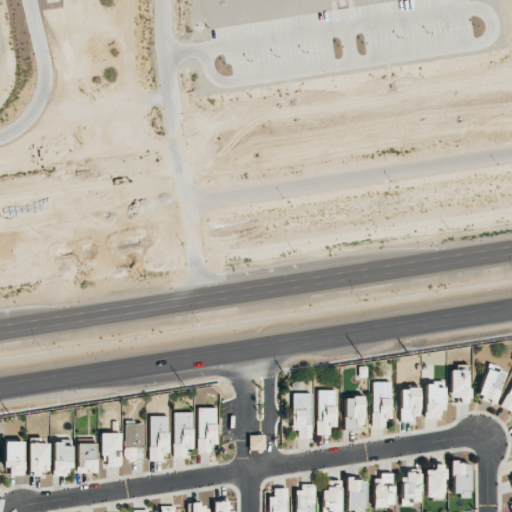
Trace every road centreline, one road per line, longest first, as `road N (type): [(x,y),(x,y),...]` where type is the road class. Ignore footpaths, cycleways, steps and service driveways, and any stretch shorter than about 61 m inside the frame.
road 1 (trunk): [(0,387),(511,308)]
road 2 (trunk): [(511,134),(0,210)]
road 3 (residential): [(18,511),(408,446),(480,443)]
road 4 (residential): [(266,347),(268,454),(253,471)]
road 5 (residential): [(241,350),(244,455),(253,471)]
